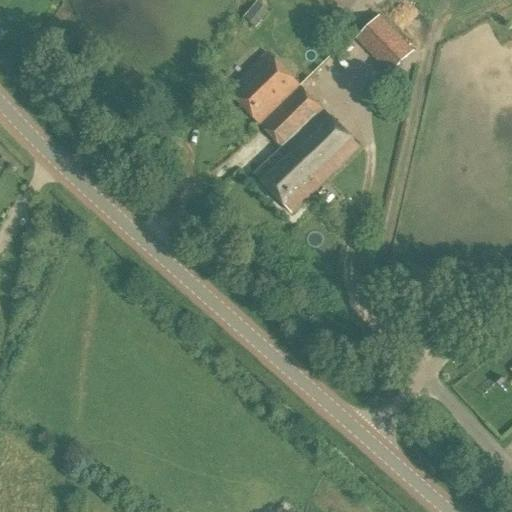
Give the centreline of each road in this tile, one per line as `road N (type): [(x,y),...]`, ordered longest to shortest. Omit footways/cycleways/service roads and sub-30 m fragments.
road 1 (secondary): [(365,429),(0,103)]
road 2 (unclassified): [(365,429),(447,338),(511,311)]
road 3 (secondary): [(453,511),(365,429)]
